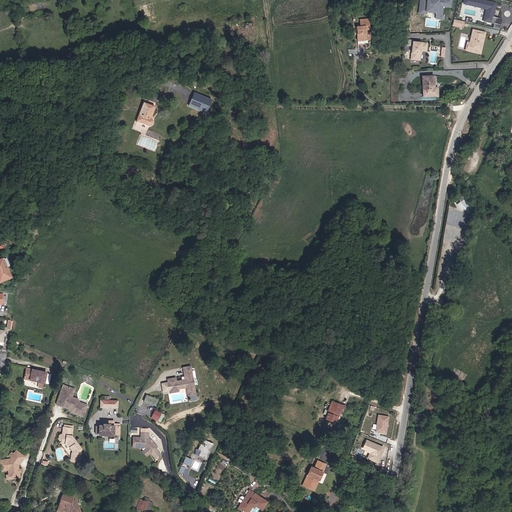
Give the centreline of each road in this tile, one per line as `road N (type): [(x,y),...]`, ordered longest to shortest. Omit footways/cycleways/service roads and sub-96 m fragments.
road 1 (tertiary): [(511,35),(450,151),(386,511)]
road 2 (unknown): [(462,118),(373,92),(364,72),(372,33)]
